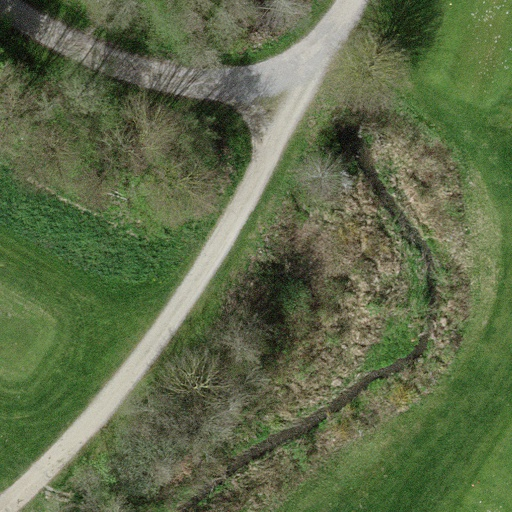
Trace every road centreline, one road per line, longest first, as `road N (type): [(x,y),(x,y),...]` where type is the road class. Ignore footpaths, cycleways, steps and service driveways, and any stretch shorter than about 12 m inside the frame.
road 1 (track): [(353,0),(224,246),(152,362),(21,511)]
road 2 (track): [(0,10),(83,57),(292,108)]
